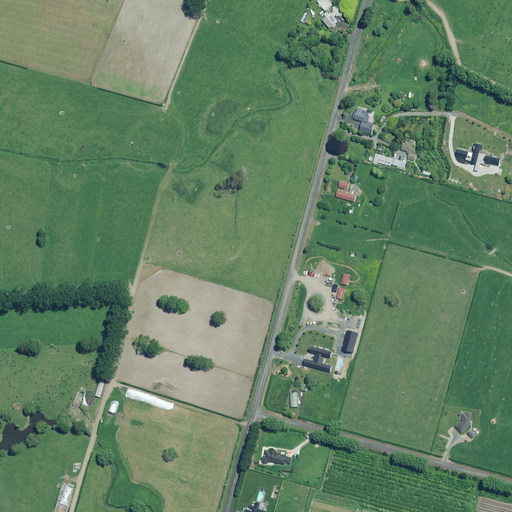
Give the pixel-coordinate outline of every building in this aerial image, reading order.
[(333,5),(328,0),(318,0),(317,1),(325,11),(333,5)] [(343,14),(338,8),(329,15),(327,12),(324,14),(326,17),(323,20),(330,29),(332,26),(334,28),(337,25),(336,24),(338,22),(334,17),(337,14),(340,17),(343,14)] [(368,109),(357,106),(356,112),(355,111),(353,119),(358,120),(357,123),(362,124),(363,121),(368,123),(370,116),(366,115),(368,109)] [(408,151),(408,152),(407,154),(409,154),(407,159),(415,161),(418,148),(416,148),(413,147),(415,140),(410,139),(409,142),(406,141),(405,143),(403,143),(401,150),(408,151)] [(380,152),(379,155),(376,154),(374,161),(390,166),(391,164),(392,164),(393,160),(394,158),(384,155),(386,148),(379,146),(378,151),(380,152)] [(406,162),(395,159),(393,165),(398,166),(397,168),(404,170),(406,162)] [(349,184),(340,181),(338,187),(345,189),(343,193),(337,191),(336,197),(354,202),(356,196),(346,193),(349,184)] [(345,289),(339,287),(337,298),(343,299),(345,289)] [(297,376),(306,357),(298,353),(295,360),(297,361),(291,373),(297,376)] [(471,413),(467,412),(466,415),(463,414),(462,422),(456,426),(462,432),(471,425),(471,423),(470,422),(471,413)] [(476,435),(471,430),(467,433),(472,439),(476,435)] [(281,452),(281,454),(279,454),(279,453),(276,453),(276,451),(269,450),(266,450),(265,457),(263,457),(262,462),(269,463),(269,462),(285,464),(285,463),(291,464),(291,458),(284,457),(284,456),(285,453),(281,452)] [(251,506),(250,509),(253,510),(252,511),(250,510),(248,510),(246,511),(266,511),(267,511),(259,510),(261,503),(256,502),(255,507),(251,506)]
